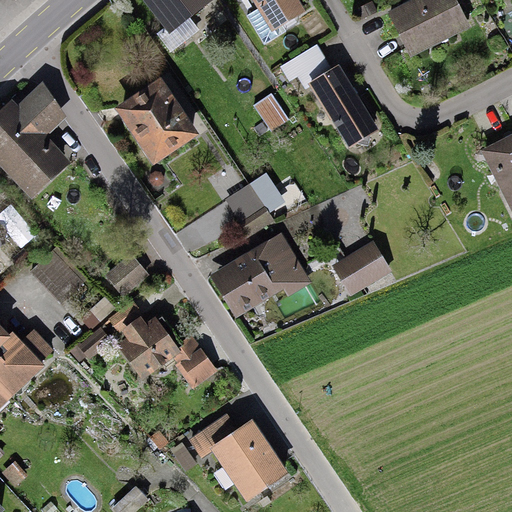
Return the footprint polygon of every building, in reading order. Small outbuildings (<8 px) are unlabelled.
[(147,0),(170,31),(211,0),(147,0)] [(238,0),(249,16),(246,18),(265,47),(291,31),(288,27),(306,16),(296,0),(238,0)] [(456,0),(415,0),(391,12),(412,56),(470,29),(456,0)] [(330,72),(314,47),(282,67),(292,83),(306,74),(353,150),(383,132),(341,65),(330,72)] [(168,77),(119,105),(154,165),(203,136),(168,77)] [(70,114),(42,84),(17,107),(11,100),(0,111),(0,167),(32,201),(73,163),(47,136),(70,114)] [(272,95),(255,107),(272,132),(289,120),(272,95)] [(511,135),(481,151),(511,213),(511,135)] [(249,185),(229,198),(245,223),(266,210),(249,185)] [(272,220),(266,210),(245,223),(252,233),(272,220)] [(281,231),(211,271),(238,317),(307,277),(281,231)] [(370,238),(331,264),(352,295),(391,269),(370,238)] [(128,255),(103,276),(123,300),(148,280),(128,255)] [(157,315),(118,343),(144,378),(182,351),(157,315)] [(0,407),(42,366),(0,323),(0,407)] [(197,345),(174,361),(193,388),(216,371),(197,345)] [(224,412),(185,438),(209,473),(225,462),(251,501),(291,473),(255,420),(238,432),(224,412)]
